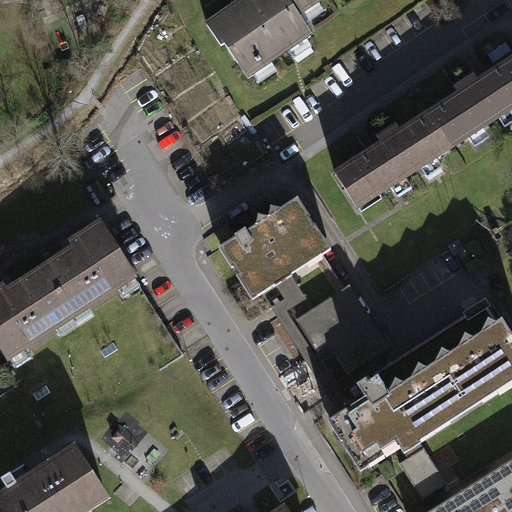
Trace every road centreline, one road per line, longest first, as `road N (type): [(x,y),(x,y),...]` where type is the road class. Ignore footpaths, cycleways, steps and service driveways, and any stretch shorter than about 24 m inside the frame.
road 1 (residential): [(107,111),(173,238),(347,511)]
road 2 (unknown): [(484,0),(298,130)]
